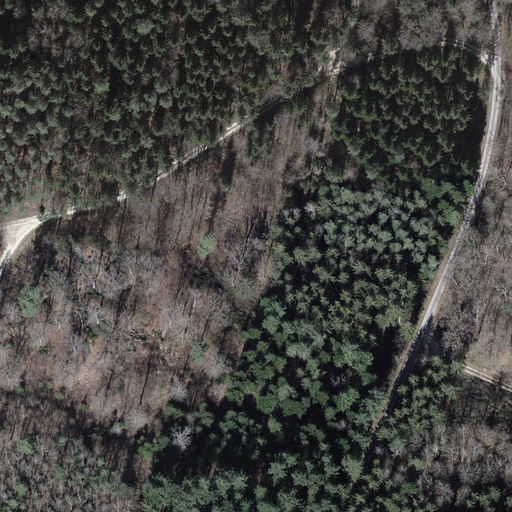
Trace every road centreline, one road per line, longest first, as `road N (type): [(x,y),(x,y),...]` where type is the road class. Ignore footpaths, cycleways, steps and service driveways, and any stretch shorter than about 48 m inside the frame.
road 1 (track): [(366,0),(325,73),(143,187),(0,225)]
road 2 (track): [(325,73),(443,38),(504,60)]
